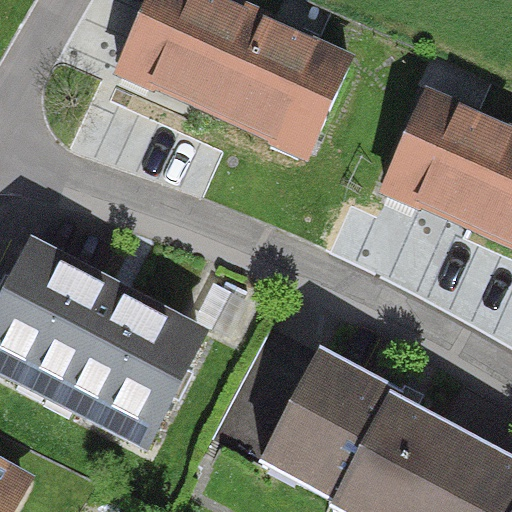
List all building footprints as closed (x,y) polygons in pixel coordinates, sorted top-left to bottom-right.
[(343,71),(181,0),(159,0),(120,89),(300,168),(343,71)] [(511,139),(418,99),(371,206),(511,266),(511,139)] [(21,265),(0,310),(0,376),(159,451),(206,352),(21,265)] [(311,357),(251,474),(326,511),(511,511),(511,477),(394,418),(401,402),(311,357)] [(0,471),(0,511),(20,511),(33,488),(0,471)]
